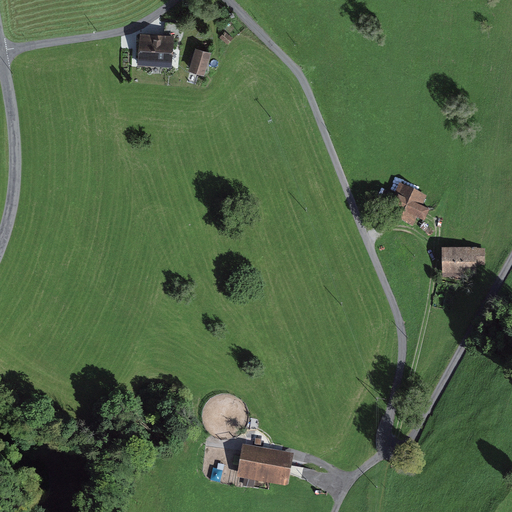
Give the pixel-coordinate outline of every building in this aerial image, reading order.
[(232,38),(225,31),(220,36),(227,43),(232,38)] [(178,36),(143,34),(141,67),(176,69),(178,36)] [(216,49),(198,43),(189,69),(207,75),(216,49)] [(401,186),(389,212),(411,222),(415,215),(423,218),(427,209),(419,205),(423,196),(401,186)] [(483,262),(483,249),(445,250),(446,274),(476,273),(476,265),(476,263),(483,262)] [(223,392),(215,393),(209,397),(204,402),(201,409),(200,416),(201,424),(205,430),(210,435),(217,438),(225,439),(232,438),(239,433),(244,427),(247,419),(247,411),(244,403),(239,397),(231,393),(223,392)] [(295,452),(249,444),(243,475),(289,483),(295,452)]
